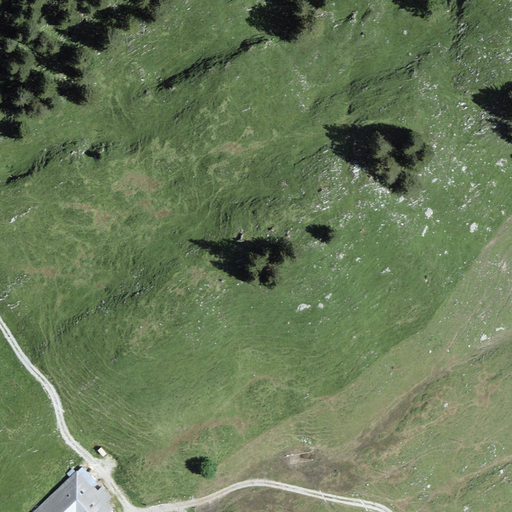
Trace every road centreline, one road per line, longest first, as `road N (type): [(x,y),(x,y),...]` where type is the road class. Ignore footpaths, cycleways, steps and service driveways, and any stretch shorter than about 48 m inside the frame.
road 1 (track): [(385,511),(254,482),(141,511)]
road 2 (track): [(129,511),(98,463),(65,437),(48,387),(0,326)]
